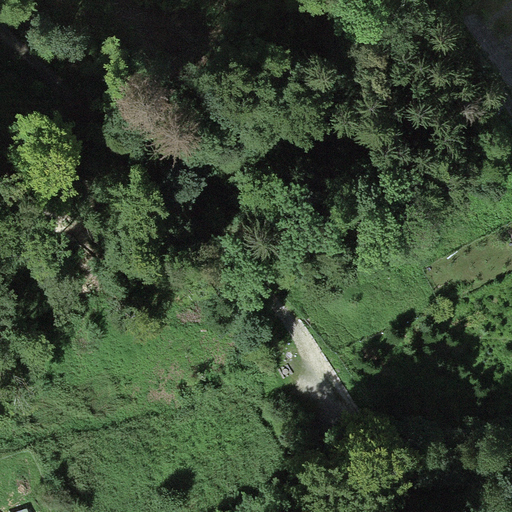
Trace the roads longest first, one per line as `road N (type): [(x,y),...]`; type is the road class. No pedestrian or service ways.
road 1 (track): [(328,370),(0,7)]
road 2 (track): [(511,97),(440,0)]
